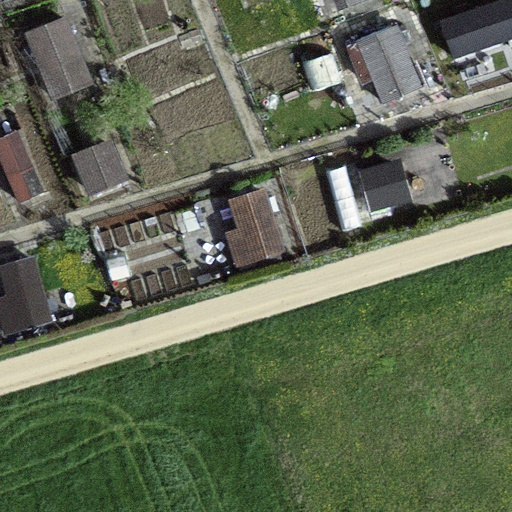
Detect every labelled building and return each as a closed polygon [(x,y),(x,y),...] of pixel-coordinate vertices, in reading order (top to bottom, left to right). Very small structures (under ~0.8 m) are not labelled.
[(334,0),(339,13),(372,0),(334,0)] [(511,43),(511,0),(507,0),(439,23),(452,63),(511,43)] [(26,35),(53,106),(95,90),(68,19),(26,35)] [(396,27),(356,44),(382,107),(423,90),(396,27)] [(0,160),(19,207),(42,198),(10,118),(0,122),(0,160)] [(71,158),(88,200),(130,183),(113,142),(71,158)] [(368,215),(411,204),(403,174),(413,171),(410,159),(357,173),(368,215)] [(235,270),(286,255),(274,217),(278,215),(274,203),(270,204),(266,190),(227,202),(236,232),(224,236),(235,270)] [(0,324),(4,338),(52,326),(34,258),(0,267),(0,276),(5,297),(0,298),(0,324)]
